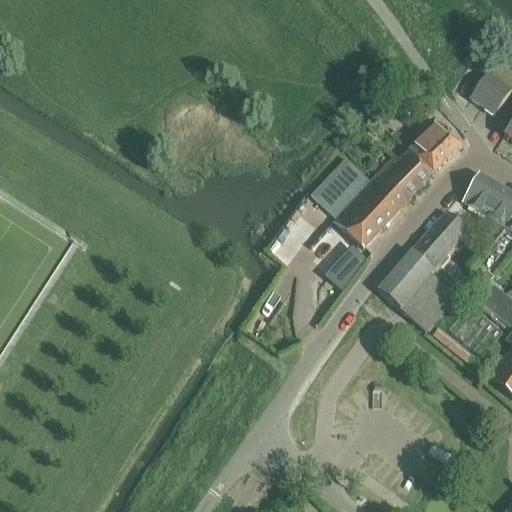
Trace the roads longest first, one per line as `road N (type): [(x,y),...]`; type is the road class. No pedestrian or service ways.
road 1 (unclassified): [(260,433),(401,234),(467,165),(483,161)]
road 2 (unclassified): [(352,511),(260,433)]
